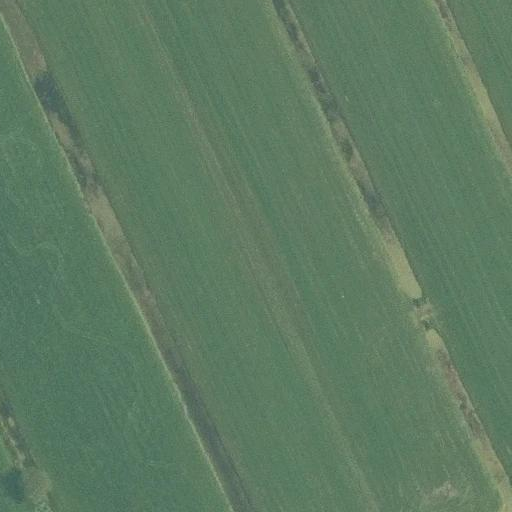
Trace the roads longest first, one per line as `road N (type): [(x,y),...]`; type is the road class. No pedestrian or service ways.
road 1 (track): [(159,213),(295,511)]
road 2 (track): [(511,273),(387,330)]
